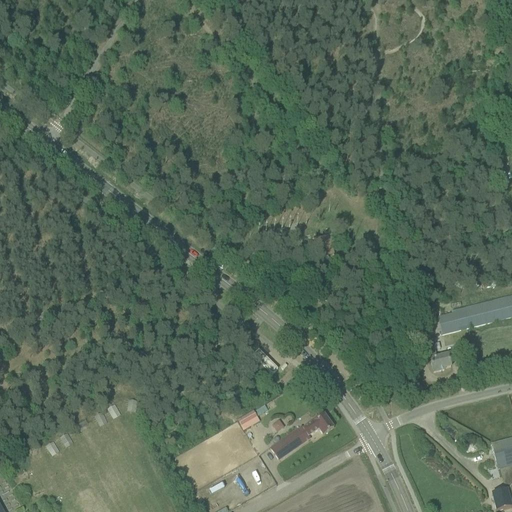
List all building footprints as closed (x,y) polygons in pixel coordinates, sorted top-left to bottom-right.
[(317,260),(326,257),(327,257),(322,238),(320,239),(311,242),(317,260)] [(511,300),(437,319),(442,336),(511,318),(511,300)] [(433,349),(427,351),(433,374),(444,371),(444,370),(450,368),(447,355),(436,358),(433,349)] [(259,354),(254,359),(272,379),(277,374),(259,354)] [(277,381),(285,391),(291,386),(283,376),(277,381)] [(253,413),(237,422),(237,423),(240,428),(243,433),(259,423),(257,419),(253,413)] [(323,415),(315,421),(313,422),(313,423),(303,430),(301,427),(270,450),(278,462),(310,440),(308,437),(318,430),(323,437),(333,429),(323,415)] [(277,434),(284,428),(278,421),(271,427),(277,434)] [(511,440),(495,444),(491,446),(497,471),(500,470),(505,492),(492,496),(495,511),(497,511),(511,509),(508,496),(511,495),(511,468),(511,467),(511,440)]
